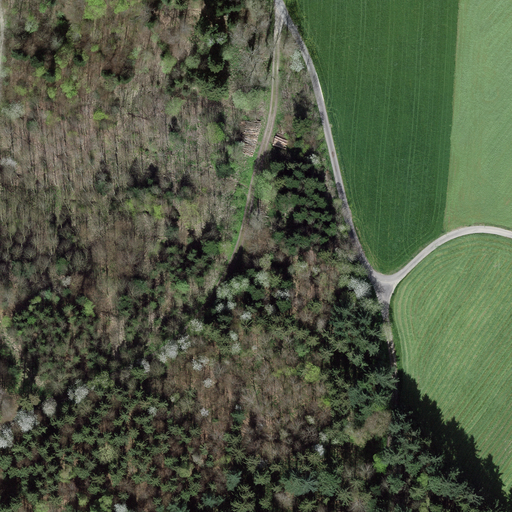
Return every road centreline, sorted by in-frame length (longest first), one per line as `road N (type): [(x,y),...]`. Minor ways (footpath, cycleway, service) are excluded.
road 1 (track): [(281,13),(261,164),(237,247),(205,310),(170,347),(0,434)]
road 2 (track): [(277,0),(317,87),(348,222),(373,279),(384,286)]
road 3 (track): [(375,511),(394,406),(384,286)]
road 4 (track): [(384,286),(448,240),(476,231),(511,238)]
